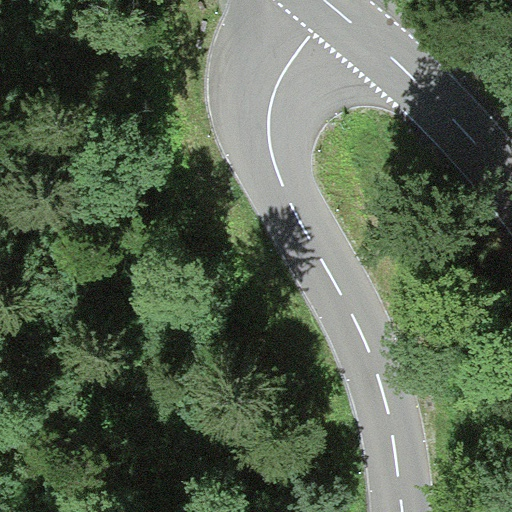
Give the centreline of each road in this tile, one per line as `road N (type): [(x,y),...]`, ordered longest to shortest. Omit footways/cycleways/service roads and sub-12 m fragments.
road 1 (tertiary): [(331,4),(277,87),(270,129),(278,170),(354,313),(381,388),(402,511)]
road 2 (track): [(0,156),(174,279),(381,388)]
road 3 (tertiary): [(331,4),(454,119),(511,186)]
